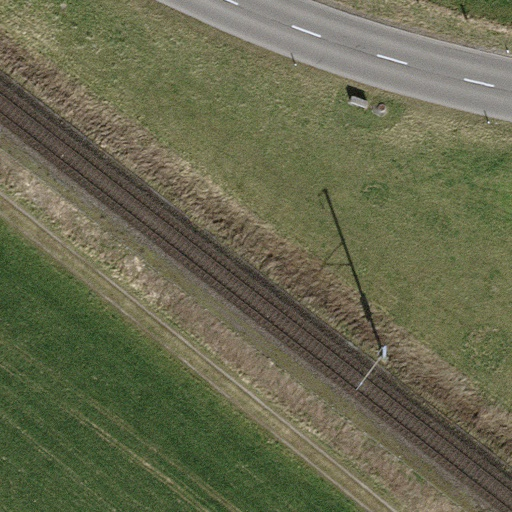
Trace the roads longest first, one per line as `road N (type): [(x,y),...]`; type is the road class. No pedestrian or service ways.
road 1 (track): [(421,511),(0,181)]
road 2 (tertiary): [(511,89),(307,33),(228,0)]
